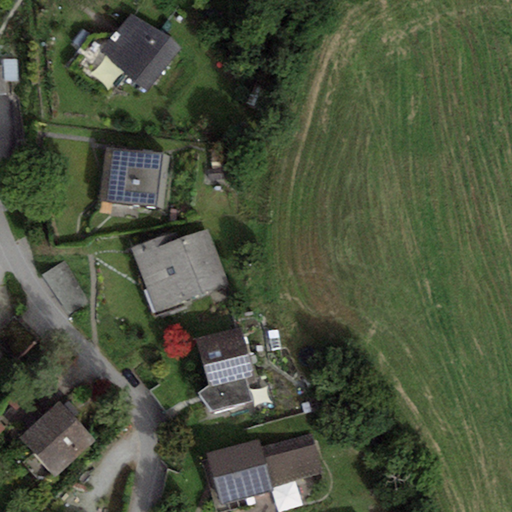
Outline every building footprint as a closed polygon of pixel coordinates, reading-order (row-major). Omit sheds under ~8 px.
[(178,51),(132,14),(98,58),(144,94),(178,51)] [(0,66),(0,97),(22,95),(20,65),(0,66)] [(172,159),(105,153),(100,203),(167,210),(172,159)] [(206,229),(135,254),(156,311),(227,285),(206,229)] [(245,330),(198,343),(211,391),(258,378),(245,330)] [(60,402),(19,441),(56,479),(82,454),(97,440),(60,402)] [(263,442),(203,455),(214,504),(326,479),(317,439),(265,451),(263,442)]
